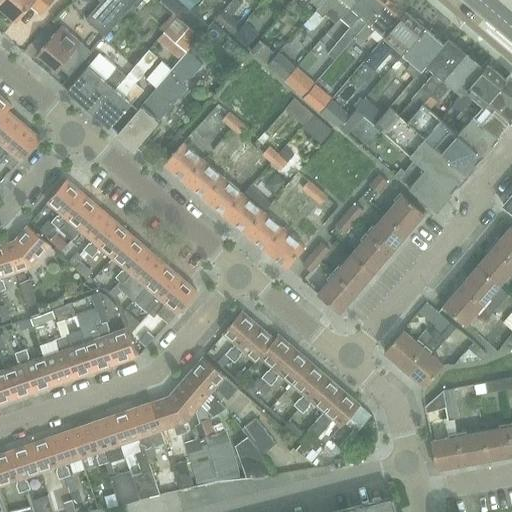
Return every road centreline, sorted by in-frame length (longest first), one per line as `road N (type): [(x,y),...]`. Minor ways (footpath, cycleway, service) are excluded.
road 1 (residential): [(0,428),(150,377),(242,274)]
road 2 (residential): [(346,362),(511,169)]
road 3 (residential): [(242,274),(75,131)]
road 4 (residential): [(220,511),(406,465)]
road 5 (residential): [(346,362),(242,274)]
road 6 (residential): [(406,465),(393,401),(346,362)]
